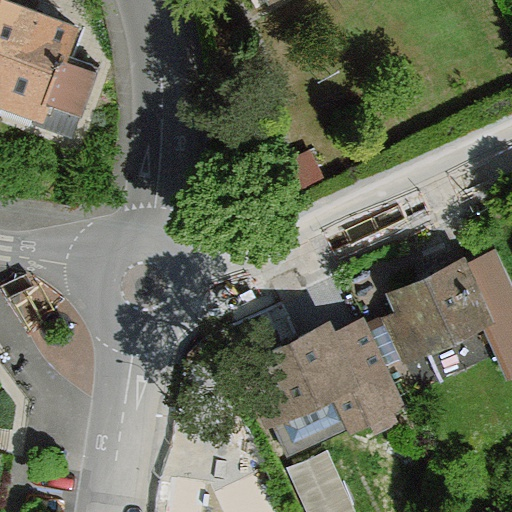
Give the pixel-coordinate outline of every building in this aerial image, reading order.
[(75,24),(5,0),(0,0),(0,29),(62,51),(45,98),(83,112),(98,68),(64,55),(75,24)] [(0,29),(0,82),(45,98),(62,51),(0,29)] [(488,318),(462,261),(399,292),(424,348),(488,318)] [(357,317),(328,331),(351,380),(338,387),(355,425),(405,401),(385,361),(378,365),(357,317)] [(328,331),(325,326),(262,356),(271,376),(288,411),(338,387),(351,380),(328,331)] [(288,411),(271,376),(257,382),(274,417),(288,411)] [(290,470),(308,511),(357,511),(331,452),(290,470)]
